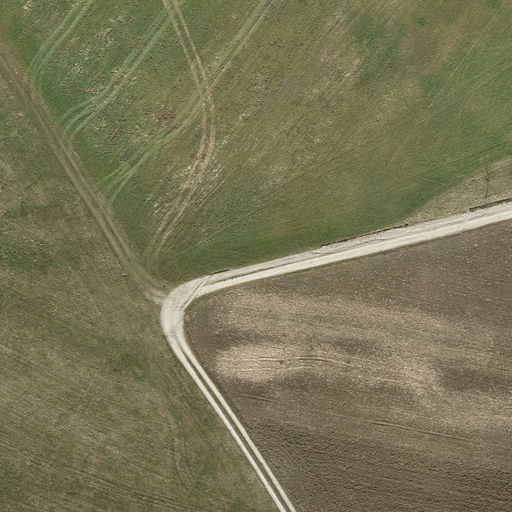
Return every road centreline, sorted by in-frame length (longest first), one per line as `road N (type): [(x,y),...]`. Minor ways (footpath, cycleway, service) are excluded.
road 1 (track): [(511,210),(202,285),(183,298),(175,336),(289,511)]
road 2 (track): [(173,320),(0,54)]
